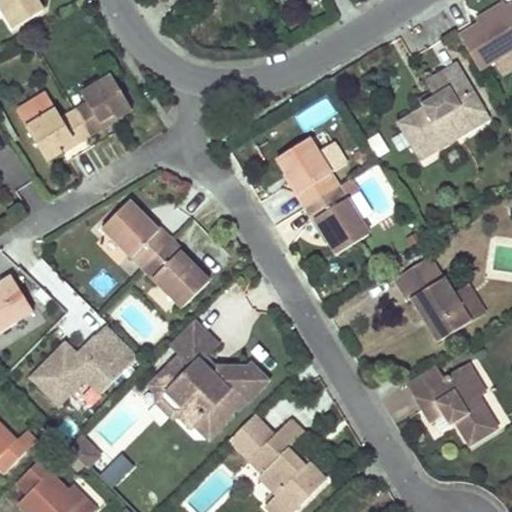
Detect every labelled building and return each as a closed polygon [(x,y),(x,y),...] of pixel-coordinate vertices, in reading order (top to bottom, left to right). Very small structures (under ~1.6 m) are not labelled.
[(0,0),(0,5),(12,26),(42,8),(37,0),(0,0)] [(511,2),(481,18),(455,32),(461,41),(478,71),(511,51),(511,2)] [(435,99),(396,122),(416,156),(486,114),(453,62),(423,80),(435,99)] [(77,113),(92,138),(134,113),(112,77),(85,94),(91,105),(77,113)] [(48,92),(19,109),(51,162),(92,138),(77,113),(65,120),(48,92)] [(486,114),(416,156),(423,166),(492,124),(486,114)] [(311,141),(277,162),(297,195),(305,206),(339,186),(331,173),(320,156),(311,141)] [(335,147),(320,156),(331,173),(346,164),(335,147)] [(339,186),(305,206),(312,218),(335,256),(369,235),(348,202),(339,186)] [(107,229),(145,267),(171,241),(133,203),(107,229)] [(171,241),(145,267),(187,308),(212,281),(171,241)] [(406,279),(447,345),(482,323),(464,295),(439,257),(406,279)] [(0,291),(0,344),(42,318),(19,281),(8,287),(0,291)] [(477,287),(464,295),(482,323),(495,315),(477,287)] [(227,341),(202,318),(180,341),(191,352),(161,381),(168,388),(181,388),(192,401),(191,412),(202,422),(205,420),(219,435),(273,380),(255,363),(248,370),(243,364),(227,364),(221,372),(208,360),(216,352),(227,341)] [(139,356),(105,325),(94,338),(100,343),(94,349),(88,344),(78,354),(66,343),(32,379),(62,407),(88,379),(103,394),(139,356)] [(100,343),(94,338),(88,344),(94,349),(100,343)] [(221,372),(227,364),(216,352),(208,360),(221,372)] [(458,369),(496,433),(507,426),(469,363),(458,369)] [(421,392),(443,379),(434,364),(412,378),(403,384),(411,398),(421,392)] [(443,379),(421,392),(411,398),(419,412),(426,424),(439,417),(441,416),(448,427),(453,424),(467,450),(496,433),(458,369),(443,379)] [(169,399),(183,412),(191,412),(192,401),(181,388),(168,388),(169,399)] [(272,509),(274,511),(302,511),(330,483),(313,467),(310,471),(295,456),(311,439),(294,422),(283,433),(263,414),(235,442),(254,463),(272,480),(267,485),(281,500),(272,509)] [(0,417),(0,459),(2,457),(12,468),(31,449),(20,438),(0,417)] [(31,449),(43,435),(33,425),(20,438),(31,449)] [(105,456),(85,437),(73,449),(93,468),(105,456)] [(125,455),(103,477),(113,487),(135,465),(125,455)] [(91,511),(70,490),(40,459),(20,480),(34,495),(24,506),(29,511),(91,511)] [(78,483),(70,490),(91,511),(97,511),(102,507),(78,483)]
